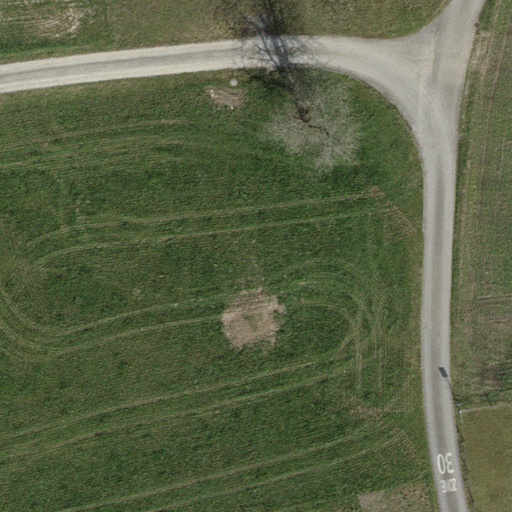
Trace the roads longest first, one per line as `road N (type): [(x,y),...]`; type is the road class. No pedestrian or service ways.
road 1 (track): [(461,511),(433,326),(443,78),(469,0)]
road 2 (track): [(0,77),(238,48),(369,54),(443,78)]
